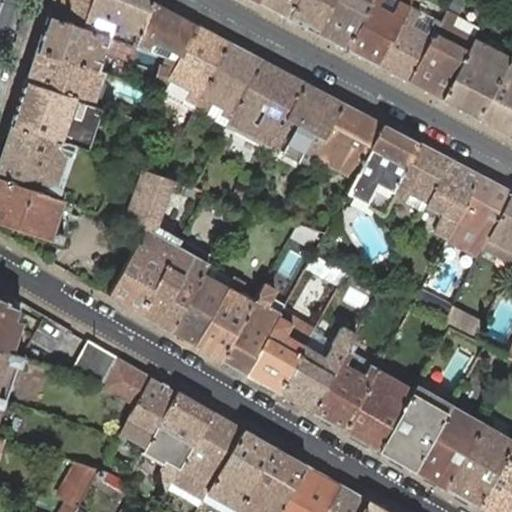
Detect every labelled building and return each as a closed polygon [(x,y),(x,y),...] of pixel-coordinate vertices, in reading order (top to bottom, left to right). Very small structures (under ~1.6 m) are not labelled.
[(51,0),(46,15),(81,28),(90,0),(51,0)] [(90,0),(81,28),(109,37),(111,37),(116,24),(134,29),(129,44),(136,46),(151,1),(149,0),(90,0)] [(272,8),(287,16),(296,0),(256,0),(272,8)] [(303,25),(317,32),(334,0),(296,0),(287,16),(303,25)] [(332,40),(347,48),(372,0),(334,0),(317,32),(332,40)] [(362,56),(378,64),(409,5),(411,0),(372,0),(347,48),(362,56)] [(174,13),(151,1),(136,46),(150,51),(152,46),(156,44),(174,53),(171,58),(178,61),(197,25),(174,13)] [(392,72),(408,80),(440,21),(409,5),(378,64),(392,72)] [(424,89),(442,99),(468,49),(473,39),(449,25),(454,16),(445,11),(440,21),(408,80),(424,89)] [(109,37),(81,28),(46,15),(35,49),(98,71),(109,37)] [(213,33),(197,25),(178,61),(174,69),(168,80),(166,84),(161,92),(194,109),(194,107),(197,103),(229,42),(213,33)] [(508,58),(473,39),(468,49),(503,68),(508,58)] [(246,51),(229,42),(197,103),(194,107),(206,113),(209,107),(230,118),(263,60),(246,51)] [(152,46),(150,51),(171,58),(174,53),(156,44),(152,46)] [(98,71),(35,49),(24,82),(93,104),(95,97),(84,93),(89,77),(100,81),(103,73),(98,71)] [(503,68),(468,49),(442,99),(461,108),(477,117),(503,68)] [(511,135),(511,56),(510,55),(508,58),(503,68),(477,117),(495,126),(511,135)] [(282,70),(263,60),(230,118),(226,125),(269,148),(275,137),(304,82),(282,70)] [(168,80),(174,69),(162,64),(156,81),(157,81),(154,90),(161,92),(166,84),(168,80)] [(84,93),(95,97),(100,81),(89,77),(84,93)] [(86,150),(100,107),(93,104),(24,82),(10,124),(74,146),(86,150)] [(325,93),(304,82),(275,137),(313,157),(343,102),(325,93)] [(363,113),(343,102),(313,157),(327,164),(331,156),(346,164),(347,163),(358,169),(383,124),(363,113)] [(0,154),(0,178),(62,200),(65,193),(59,191),(60,188),(51,185),(62,153),(71,156),(74,146),(10,124),(0,154)] [(400,133),(383,124),(358,169),(353,178),(351,183),(346,192),(381,211),(386,202),(391,192),(418,142),(400,133)] [(433,150),(418,142),(391,192),(405,200),(409,193),(417,197),(417,198),(425,203),(449,158),(433,150)] [(51,185),(60,188),(71,156),(62,153),(51,185)] [(331,156),(327,164),(353,178),(358,169),(347,163),(346,164),(331,156)] [(465,167),(449,158),(425,203),(434,207),(444,211),(434,229),(448,236),(456,219),(480,175),(465,167)] [(134,166),(117,213),(143,228),(146,224),(153,226),(155,227),(171,180),(159,175),(143,170),(134,166)] [(497,183),(480,175),(456,219),(448,236),(446,238),(477,255),(482,245),(488,235),(511,191),(497,183)] [(0,178),(0,222),(60,243),(64,234),(52,230),(62,200),(0,178)] [(511,191),(488,235),(482,245),(511,260),(511,191)] [(409,193),(405,200),(422,209),(425,203),(417,198),(417,197),(409,193)] [(74,204),(62,200),(52,230),(64,234),(74,204)] [(289,236),(309,246),(317,230),(296,223),(289,236)] [(150,231),(153,226),(146,224),(143,228),(106,293),(137,311),(174,246),(150,231)] [(153,226),(150,231),(174,246),(179,238),(156,225),(155,227),(153,226)] [(205,264),(210,256),(179,238),(174,246),(137,311),(168,328),(205,264)] [(346,271),(312,254),(305,267),(338,284),(346,271)] [(168,328),(194,344),(226,288),(206,277),(212,268),(205,264),(168,328)] [(226,288),(231,279),(212,268),(206,277),(226,288)] [(242,285),(231,279),(226,288),(194,344),(219,358),(253,298),(239,289),(242,285)] [(416,295),(385,279),(385,280),(380,290),(411,306),(416,295)] [(274,289),(262,282),(253,298),(219,358),(244,372),(278,315),(279,312),(266,305),(274,289)] [(0,349),(9,352),(20,320),(13,318),(19,301),(0,289),(0,349)] [(423,292),(415,309),(441,322),(449,309),(450,306),(423,292)] [(460,314),(449,309),(441,322),(449,326),(453,328),(460,314)] [(278,315),(244,372),(277,391),(304,344),(283,331),(289,321),(278,315)] [(310,333),(289,321),(283,331),(304,344),(310,333)] [(349,343),(354,333),(340,325),(338,326),(330,339),(329,344),(310,333),(304,344),(277,391),(310,410),(349,343)] [(444,333),(441,339),(477,358),(480,353),(484,345),(473,338),(453,328),(449,326),(444,333)] [(87,340),(69,372),(102,383),(116,356),(87,340)] [(375,370),(376,368),(350,353),(354,346),(349,343),(310,410),(342,429),(375,370)] [(511,350),(507,348),(503,355),(511,359),(511,350)] [(0,397),(4,399),(13,371),(4,368),(6,362),(20,367),(23,357),(9,352),(0,349),(0,397)] [(116,356),(102,383),(104,389),(134,404),(150,376),(116,356)] [(342,429),(378,449),(411,391),(375,370),(342,429)] [(134,404),(119,431),(145,446),(176,391),(150,376),(134,404)] [(378,449),(413,469),(449,406),(442,402),(444,398),(423,386),(421,389),(414,386),(411,391),(378,449)] [(211,411),(176,391),(145,446),(144,449),(166,461),(163,466),(161,467),(156,477),(155,480),(154,483),(166,490),(172,479),(211,411)] [(444,487),(481,424),(449,406),(413,469),(444,487)] [(243,429),(211,411),(172,479),(203,497),(207,491),(243,429)] [(511,442),(481,424),(444,487),(475,505),(511,444),(511,442)] [(273,447),(243,429),(207,491),(237,509),(273,447)] [(475,505),(487,511),(511,511),(511,444),(475,505)] [(275,511),(303,464),(273,447),(237,509),(242,511),(275,511)] [(72,511),(76,507),(94,475),(98,469),(79,463),(60,495),(67,499),(60,511),(72,511)] [(324,511),(340,485),(303,464),(275,511),(324,511)] [(94,475),(102,480),(106,472),(98,467),(98,469),(94,475)] [(360,511),(367,500),(340,485),(324,511),(360,511)] [(387,511),(367,500),(360,511),(387,511)]
